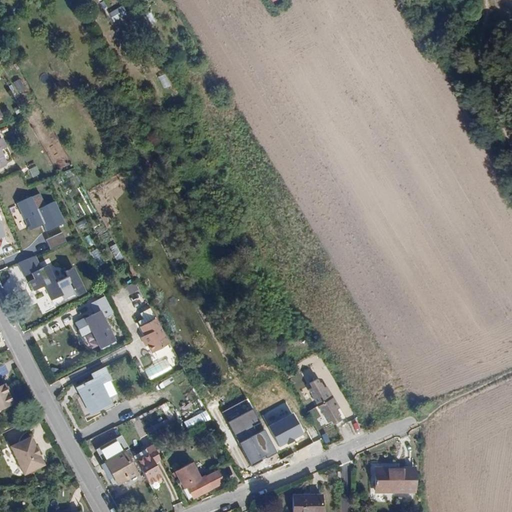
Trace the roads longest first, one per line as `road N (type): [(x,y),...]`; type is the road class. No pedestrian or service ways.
road 1 (tertiary): [(109,511),(0,303)]
road 2 (residential): [(195,511),(411,420)]
